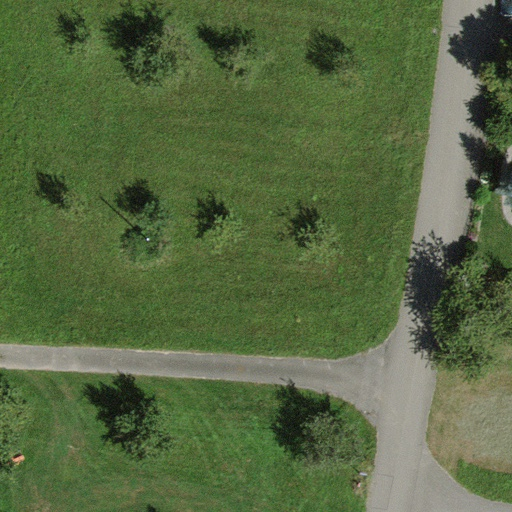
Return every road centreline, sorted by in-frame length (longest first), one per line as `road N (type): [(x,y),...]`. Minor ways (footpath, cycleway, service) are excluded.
road 1 (unclassified): [(383,511),(470,0)]
road 2 (track): [(405,383),(0,364)]
